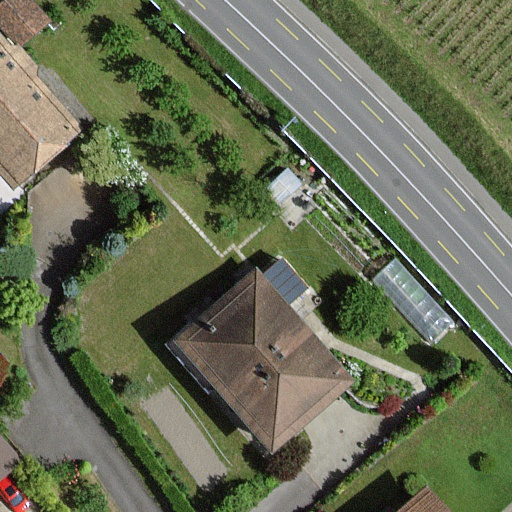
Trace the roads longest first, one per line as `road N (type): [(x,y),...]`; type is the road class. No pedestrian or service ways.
road 1 (primary): [(222,0),(511,300)]
road 2 (residential): [(139,511),(65,405),(40,345),(59,200)]
